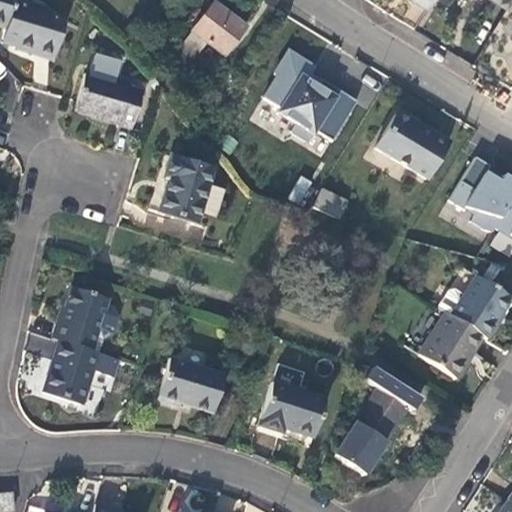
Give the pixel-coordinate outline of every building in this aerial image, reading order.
[(15,46),(53,58),(63,25),(47,10),(15,1),(15,0),(0,0),(0,28),(6,30),(4,39),(16,43),(15,46)] [(413,0),(412,2),(425,11),(431,0),(413,0)] [(488,0),(505,11),(511,0),(488,0)] [(193,31),(225,56),(247,27),(215,3),(193,31)] [(163,63),(184,77),(199,54),(177,40),(163,63)] [(305,107),(332,124),(343,107),(347,110),(350,103),(346,100),(356,84),(330,68),(305,107)] [(88,74),(77,108),(95,114),(93,118),(133,131),(144,93),(88,74)] [(95,114),(77,108),(76,112),(93,118),(95,114)] [(395,114),(375,148),(426,180),(449,142),(419,123),(417,127),(395,114)] [(159,214),(198,226),(209,187),(206,186),(212,170),(171,158),(164,182),(168,183),(159,214)] [(299,177),(290,199),(300,203),(310,182),(299,177)] [(346,201),(322,189),(314,206),(337,218),(346,201)] [(511,215),(506,226),(510,229),(500,249),(511,254),(511,215)] [(451,234),(417,223),(408,238),(445,249),(451,234)] [(486,339),(492,343),(501,329),(497,327),(506,312),(511,303),(511,299),(481,280),(454,318),(486,339)] [(58,322),(52,339),(61,342),(92,352),(107,300),(76,290),(66,325),(58,322)] [(454,318),(449,315),(423,357),(456,380),(466,365),(468,367),(478,352),(486,339),(454,318)] [(84,403),(99,354),(92,352),(61,342),(46,392),(84,403)] [(181,402),(212,411),(223,376),(172,360),(159,401),(180,408),(181,402)] [(399,402),(407,390),(373,368),(365,380),(378,389),(399,402)] [(282,430),(313,439),(325,402),(272,385),(258,427),(281,435),(282,430)] [(408,408),(399,402),(378,389),(355,423),(385,442),(396,425),(408,408)] [(335,467),(359,476),(365,463),(341,453),(335,467)] [(0,496),(0,511),(11,511),(11,495),(0,496)] [(511,511),(511,502),(508,500),(500,511),(499,511),(511,511)]
